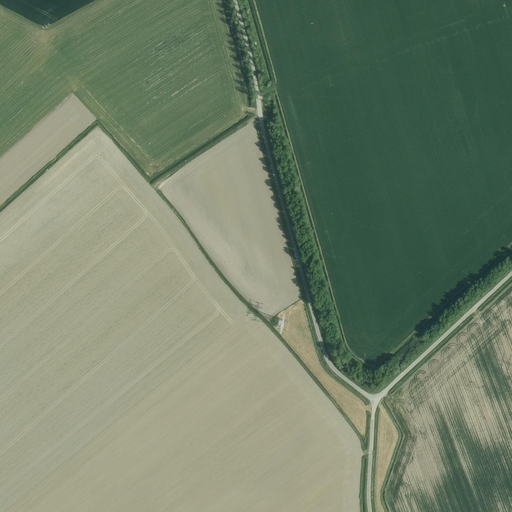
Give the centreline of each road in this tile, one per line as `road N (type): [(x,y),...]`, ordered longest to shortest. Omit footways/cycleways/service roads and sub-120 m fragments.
road 1 (unclassified): [(374,401),(326,358),(235,0)]
road 2 (unclassified): [(374,401),(511,273)]
